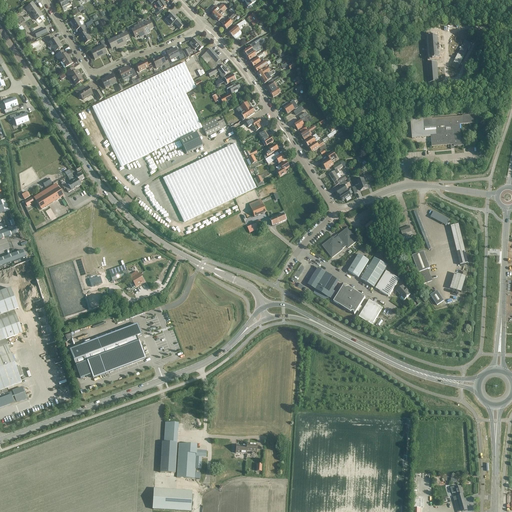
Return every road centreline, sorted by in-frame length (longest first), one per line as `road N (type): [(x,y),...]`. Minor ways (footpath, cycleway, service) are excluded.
road 1 (tertiary): [(262,308),(253,290),(166,245),(122,209),(31,77)]
road 2 (secondary): [(0,439),(204,363),(237,338)]
road 3 (residential): [(334,208),(201,25)]
road 4 (residential): [(201,25),(92,73),(44,0)]
road 5 (unclassified): [(334,208),(406,185),(496,196)]
road 6 (secondary): [(432,376),(316,322)]
road 7 (unclassified): [(500,332),(506,208)]
